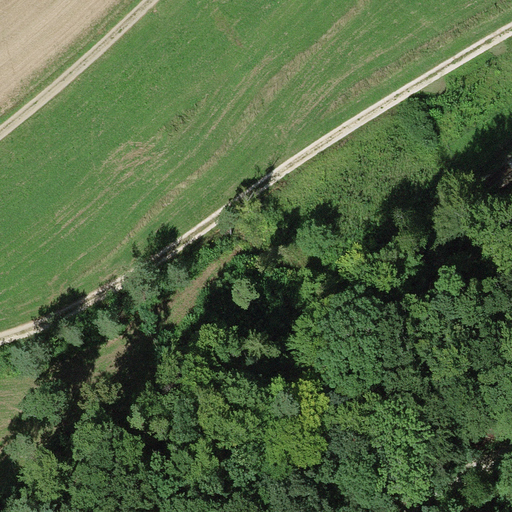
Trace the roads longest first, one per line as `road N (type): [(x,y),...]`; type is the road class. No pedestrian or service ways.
road 1 (track): [(0,337),(106,290),(310,148),(511,27)]
road 2 (track): [(149,0),(0,129)]
road 3 (track): [(398,511),(511,446)]
